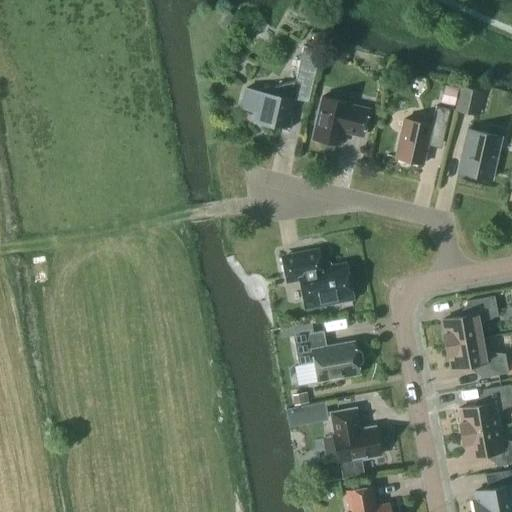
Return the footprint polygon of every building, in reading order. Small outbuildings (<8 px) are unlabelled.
[(305,45),(298,72),(312,75),(318,48),(305,45)] [(289,129),(289,127),(287,127),(296,90),(294,81),(261,89),(260,92),(246,89),(241,108),(255,111),(253,121),(289,129)] [(454,106),(458,89),(443,85),(440,103),(454,106)] [(454,110),(477,115),(482,91),(459,86),(458,89),(454,106),(454,110)] [(362,136),(368,109),(348,105),(349,103),(321,97),(311,138),(339,144),(342,131),(362,136)] [(403,119),(394,157),(423,164),(429,137),(442,140),(449,109),(435,106),(431,125),(403,119)] [(463,147),(457,172),(490,179),(496,154),(494,154),(498,136),(470,129),(465,147),(463,147)] [(319,264),(316,250),(282,257),(287,280),(299,278),(305,307),(351,298),(345,264),(324,268),(319,264)] [(442,334),(444,344),(483,337),(480,323),(497,315),(493,296),(466,301),(469,315),(441,320),(443,333),(442,334)] [(280,338),(292,336),(291,326),(279,328),(280,338)] [(355,351),(353,341),(326,346),(323,330),(292,336),(298,365),(313,362),(317,381),(359,373),(357,364),(360,363),(362,360),(360,352),(358,350),(355,351)] [(483,337),(444,344),(446,355),(447,355),(450,368),(477,363),(480,377),(508,372),(504,353),(485,352),(483,337)] [(458,422),(460,433),(499,426),(496,411),(511,404),(511,397),(510,384),(482,389),(485,403),(457,408),(460,422),(458,422)] [(293,405),(308,402),(306,392),(291,395),(293,405)] [(307,405),(311,423),(328,420),(324,401),(307,405)] [(338,463),(340,462),(343,477),(362,474),(359,459),(379,455),(374,426),(359,429),(355,408),(330,413),(333,434),(338,463)] [(499,426),(460,433),(462,444),(464,444),(466,457),(493,452),(496,466),(511,463),(511,441),(502,440),(499,426)] [(511,468),(497,472),(499,487),(473,492),(475,499),(473,500),(474,511),(497,511),(511,509),(511,468)] [(375,506),(371,486),(346,491),(349,511),(347,511),(389,511),(388,504),(375,506)]
